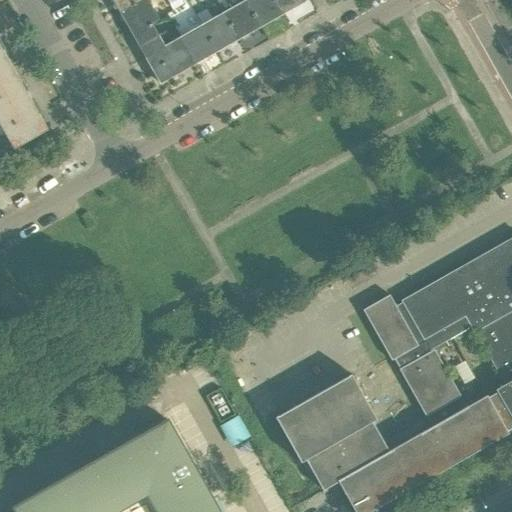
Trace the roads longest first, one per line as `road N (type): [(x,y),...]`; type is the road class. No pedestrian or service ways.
road 1 (residential): [(406,0),(118,164)]
road 2 (residential): [(118,164),(25,0)]
road 3 (residential): [(118,164),(0,231)]
